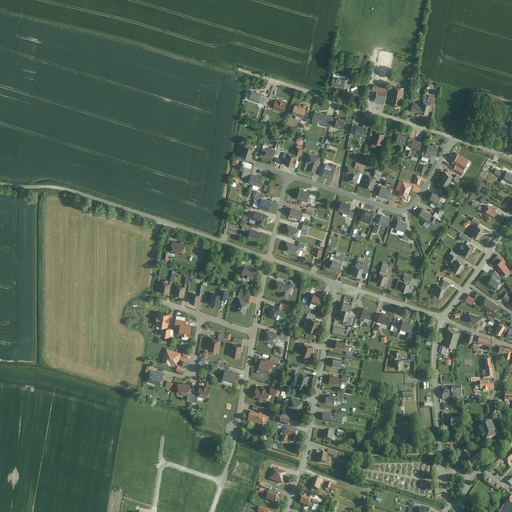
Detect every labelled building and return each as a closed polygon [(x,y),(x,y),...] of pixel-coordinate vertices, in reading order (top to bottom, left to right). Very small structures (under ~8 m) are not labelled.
[(346,78),(334,76),(333,86),(345,87),(346,83),(346,78)] [(404,88),(394,86),(392,96),(396,97),(394,106),(401,107),(404,88)] [(270,97),(252,91),(249,101),(267,106),(270,97)] [(386,93),(377,92),(375,103),(385,105),(386,93)] [(429,100),(424,99),(423,103),(431,105),(432,102),(436,103),(437,98),(430,96),(429,100)] [(285,111),(288,102),(270,97),(267,106),(285,111)] [(423,103),(421,102),(420,105),(418,113),(428,116),(431,105),(423,103)] [(418,113),(420,105),(413,104),(411,112),(418,113)] [(308,109),(295,105),(292,115),(305,118),(306,114),(308,109)] [(332,118),(315,113),(312,124),(318,125),(319,123),(324,124),(324,127),(330,128),(330,126),(332,118)] [(346,121),(332,118),(330,126),(344,130),(346,121)] [(367,137),(369,128),(358,126),(356,135),(367,137)] [(382,145),(385,135),(377,133),(374,143),(382,145)] [(405,145),(408,137),(399,134),(396,142),(405,145)] [(419,157),(424,144),(414,141),(412,149),(416,150),(414,156),(419,157)] [(442,147),(430,144),(427,151),(432,153),(439,155),(442,147)] [(255,147),(247,146),(244,156),(252,158),(255,147)] [(276,149),(267,147),(265,156),(274,158),(276,149)] [(300,156),(289,153),(286,165),(297,167),(300,156)] [(320,157),(310,154),(307,162),(311,163),(309,171),(315,173),(320,157)] [(250,174),(253,164),(243,161),(242,166),(246,167),(244,172),(250,174)] [(332,170),(325,168),(322,177),(333,180),(335,172),(336,166),(333,165),(332,170)] [(358,170),(348,167),(347,172),(350,173),(347,181),(357,184),(360,174),(361,171),(358,170)] [(383,175),(376,173),(375,177),(379,178),(378,181),(381,182),(383,175)] [(454,179),(446,173),(440,181),(449,187),(454,179)] [(511,183),(511,174),(511,176),(506,173),(501,183),(505,185),(507,181),(511,183)] [(260,188),(264,178),(252,174),(248,183),(260,188)] [(375,177),(371,176),(367,188),(375,190),(378,181),(379,178),(375,177)] [(413,185),(403,182),(399,181),(395,191),(398,192),(396,196),(408,200),(413,185)] [(395,191),(382,187),(379,196),(392,200),(395,191)] [(313,194),(301,190),(298,198),(310,202),(313,194)] [(264,194),(257,192),(255,200),(262,202),(263,199),(264,194)] [(444,198),(433,193),(429,201),(443,208),(445,204),(441,202),(444,198)] [(274,202),(263,199),(262,202),(261,207),(271,210),(274,202)] [(351,206),(342,203),(340,210),(349,214),(350,210),(351,206)] [(498,212),(490,207),(487,210),(481,206),(479,210),(493,219),(498,212)] [(304,213),(292,210),(290,218),(302,221),(304,213)] [(353,221),(355,212),(350,210),(349,214),(347,220),(353,221)] [(376,213),(365,210),(362,221),(367,223),(368,220),(373,221),(376,213)] [(433,216),(423,210),(419,217),(429,223),(433,216)] [(254,219),(251,218),(250,222),(266,226),(269,215),(256,212),(254,219)] [(429,223),(433,225),(437,219),(442,222),(445,217),(437,212),(434,217),(433,216),(429,223)] [(391,218),(382,215),(379,224),(388,227),(391,218)] [(409,225),(398,221),(396,228),(406,232),(409,225)] [(310,227),(304,225),(302,232),(308,234),(310,227)] [(300,229),(288,226),(285,234),(298,237),(300,229)] [(485,232),(478,227),(472,235),(480,240),(485,232)] [(262,234),(251,230),(249,238),(260,242),(262,234)] [(411,236),(405,233),(402,240),(409,242),(411,236)] [(185,243),(172,241),(171,252),(183,253),(185,243)] [(301,249),(302,247),(300,247),(287,243),(284,251),(300,255),(301,249)] [(476,249),(468,245),(463,253),(471,258),(476,249)] [(323,257),(324,250),(316,249),(315,256),(323,257)] [(459,254),(452,250),(449,254),(452,255),(450,259),(455,262),(457,264),(459,261),(456,259),(459,254)] [(342,271),(344,264),(335,261),(337,255),(333,253),(331,260),(334,261),(332,269),(342,271)] [(345,254),(344,257),(337,255),(335,261),(344,264),(345,261),(349,262),(351,256),(345,254)] [(362,260),(356,259),(354,265),(357,266),(365,268),(366,262),(370,263),(371,259),(363,257),(362,260)] [(509,271),(502,260),(494,265),(502,276),(509,271)] [(466,265),(459,261),(457,264),(455,262),(453,265),(456,267),(453,271),(460,275),(466,265)] [(259,268),(241,263),(239,271),(242,272),(241,278),(250,280),(251,278),(256,279),(259,268)] [(357,266),(355,277),(367,280),(369,273),(370,269),(365,268),(357,266)] [(387,272),(382,271),(377,283),(386,286),(389,276),(387,275),(387,272)] [(422,280),(407,276),(406,279),(412,281),(411,285),(415,286),(416,282),(421,283),(422,280)] [(502,283),(494,277),(488,286),(496,292),(502,283)] [(412,281),(406,279),(405,281),(401,280),(398,289),(410,292),(411,285),(412,281)] [(291,286),(277,281),(274,290),(282,293),(280,298),(288,300),(293,287),(291,286)] [(168,293),(170,284),(163,283),(161,292),(168,293)] [(184,298),(186,287),(176,286),(175,296),(184,298)] [(445,299),(447,288),(442,287),(440,287),(439,288),(437,288),(435,294),(438,295),(437,298),(445,299)] [(220,293),(211,292),(209,303),(220,305),(222,298),(220,298),(220,293)] [(200,295),(192,293),(190,301),(199,303),(200,295)] [(325,297),(315,295),(312,304),(322,307),(325,297)] [(476,300),(470,296),(467,301),(472,305),(476,300)] [(494,303),(487,299),(482,305),(489,310),(494,303)] [(246,316),(250,303),(238,300),(234,313),(246,316)] [(489,310),(495,314),(500,307),(494,303),(489,310)] [(348,322),(352,306),(344,304),(339,319),(348,322)] [(281,309),(272,306),(268,316),(277,319),(281,309)] [(371,319),(374,313),(363,309),(359,320),(363,322),(365,317),(371,319)] [(169,328),(171,315),(161,313),(159,326),(163,327),(169,328)] [(389,326),(392,318),(378,314),(375,325),(380,327),(381,323),(389,326)] [(484,318),(469,314),(467,323),(485,327),(486,323),(483,322),(484,318)] [(320,321),(311,319),(309,330),(317,332),(320,321)] [(413,334),(415,326),(403,323),(401,326),(401,330),(413,334)] [(507,327),(500,323),(495,331),(502,335),(507,327)] [(186,326),(180,325),(179,334),(190,336),(191,326),(186,326)] [(172,337),(173,329),(169,328),(163,327),(162,335),(172,337)] [(279,336),(267,331),(264,341),(276,345),(279,336)] [(455,349),(461,334),(453,331),(447,346),(455,349)] [(289,334),(283,332),(281,338),(287,341),(289,334)] [(472,343),(475,336),(466,333),(464,340),(472,343)] [(492,341),(481,337),(479,343),(490,346),(492,341)] [(219,340),(213,339),(211,352),(220,353),(222,341),(219,340)] [(346,342),(336,341),(335,349),(345,350),(346,342)] [(244,347),(234,345),(232,355),(242,357),(244,347)] [(312,357),(314,347),(304,345),(302,355),(312,357)] [(508,349),(498,347),(496,353),(506,356),(508,349)] [(182,353),(167,349),(162,363),(171,366),(172,363),(178,365),(182,353)] [(489,354),(479,355),(481,366),(483,366),(485,372),(492,371),(489,354)] [(401,358),(396,358),(396,369),(405,369),(405,358),(401,358)] [(274,363),(262,359),(258,370),(271,374),(274,363)] [(343,361),(333,359),(332,367),(342,369),(343,361)] [(187,367),(180,365),(178,371),(185,373),(187,367)] [(163,387),(166,374),(157,372),(152,370),(152,373),(150,381),(155,383),(154,385),(163,387)] [(229,371),(227,371),(225,380),(236,382),(238,373),(229,371)] [(493,378),(492,371),(485,372),(482,373),(483,379),(493,378)] [(309,375),(301,374),(298,387),(306,389),(309,375)] [(340,378),(331,376),(330,383),(339,386),(340,378)] [(492,391),(492,384),(487,384),(487,382),(479,382),(479,391),(492,391)] [(190,389),(190,385),(177,383),(176,393),(189,395),(190,389)] [(213,388),(200,386),(199,391),(198,397),(212,398),(213,388)] [(453,386),(443,387),(444,401),(453,400),(464,399),(463,388),(453,389),(453,386)] [(271,391),(257,387),(253,398),(268,402),(270,395),(271,391)] [(279,389),(272,387),(271,391),(270,395),(277,396),(279,389)] [(414,392),(404,392),(404,401),(414,401),(414,392)] [(346,394),(339,393),(338,397),(337,401),(344,403),(346,394)] [(511,394),(505,394),(503,403),(511,403),(511,394)] [(338,397),(326,396),(325,404),(337,406),(337,401),(338,397)] [(304,401),(290,397),(288,407),(302,410),(304,401)] [(268,418),(252,413),(249,422),(265,427),(268,418)] [(335,415),(320,413),(319,421),(338,424),(339,419),(335,419),(335,415)] [(462,418),(453,419),(453,427),(462,427),(462,418)] [(496,438),(491,423),(475,428),(481,445),(488,443),(487,441),(496,438)] [(292,427),(287,426),(283,442),(287,444),(288,438),(297,441),(300,431),(292,429),(292,427)] [(337,433),(326,432),(325,437),(328,437),(328,441),(333,441),(334,437),(336,437),(337,433)] [(338,453),(328,451),(327,456),(330,457),(332,456),(332,459),(336,459),(338,453)] [(486,459),(480,452),(471,459),(465,451),(459,455),(471,470),(486,459)] [(501,459),(505,464),(511,460),(509,457),(511,456),(509,453),(501,459)] [(327,456),(321,455),(320,464),(328,466),(330,457),(327,456)] [(287,473),(272,469),(269,480),(283,484),(287,473)] [(312,480),(315,481),(313,488),(319,490),(321,484),(323,485),(324,481),(313,477),(312,480)] [(278,505),(281,495),(270,491),(267,500),(278,505)] [(317,511),(321,502),(304,497),(302,504),(313,507),(312,511),(315,511),(317,511)] [(511,511),(511,500),(502,511),(511,511)]
